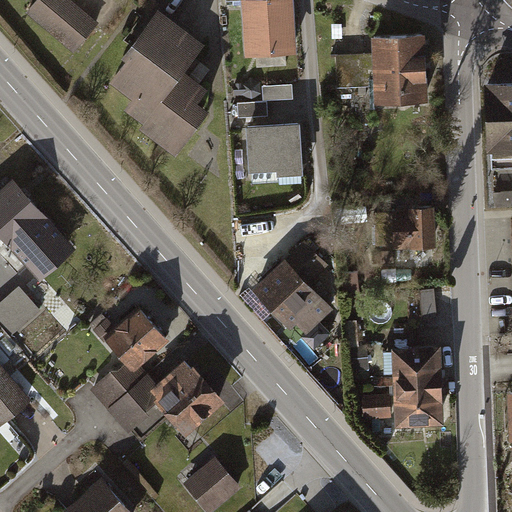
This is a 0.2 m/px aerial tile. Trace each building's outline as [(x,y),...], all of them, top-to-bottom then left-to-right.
[(72,0),(35,0),(26,12),(78,53),(102,23),(72,0)] [(242,0),(246,56),(299,52),(295,0),(242,0)] [(161,7),(110,80),(132,96),(124,106),(145,120),(140,127),(178,153),(208,110),(197,102),(208,85),(186,69),(207,39),(161,7)] [(428,32),(374,35),(377,102),(431,100),(428,32)] [(511,81),(484,83),(486,152),(491,152),(491,169),(511,168),(511,81)] [(302,121),(248,125),(251,171),(279,170),(279,175),(280,175),(281,183),(303,182),(303,174),(305,173),(302,121)] [(0,233),(41,280),(77,248),(14,177),(0,188),(0,233)] [(394,211),(376,212),(377,246),(396,245),(396,247),(438,246),(437,205),(411,206),(411,209),(394,209),(394,211)] [(306,239),(254,289),(292,329),(298,323),(308,334),(335,308),(310,282),(329,264),(306,239)] [(0,299),(0,314),(15,331),(44,305),(22,280),(0,299)] [(117,329),(106,339),(128,362),(135,371),(142,365),(170,340),(142,307),(131,317),(130,315),(116,328),(117,329)] [(444,345),(389,346),(390,396),(358,397),(359,424),(376,424),(376,441),(396,440),(396,423),(446,421),(444,345)] [(155,399),(158,402),(187,435),(227,400),(218,390),(219,390),(196,364),(193,366),(186,358),(158,383),(152,388),(159,396),(155,399)] [(0,427),(32,400),(0,362),(0,427)] [(152,388),(158,383),(142,365),(135,371),(128,362),(118,371),(114,374),(111,370),(91,388),(129,432),(150,414),(147,411),(158,402),(155,399),(159,396),(152,388)] [(213,511),(243,487),(216,456),(184,482),(209,511),(213,511)] [(133,511),(102,477),(65,510),(66,511),(133,511)]
